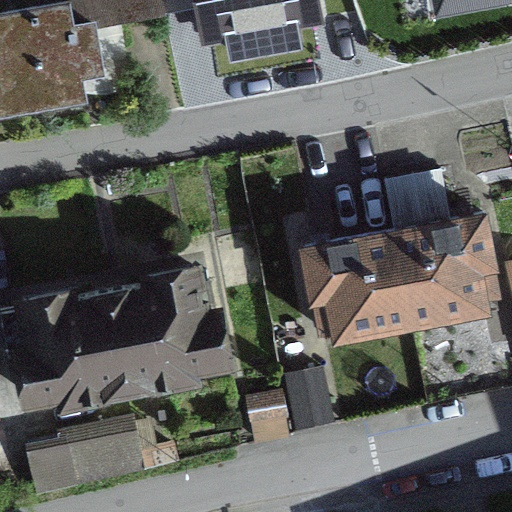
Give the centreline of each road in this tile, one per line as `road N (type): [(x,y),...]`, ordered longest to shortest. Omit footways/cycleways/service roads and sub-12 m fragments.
road 1 (residential): [(511,70),(0,165)]
road 2 (residential): [(511,420),(106,511)]
